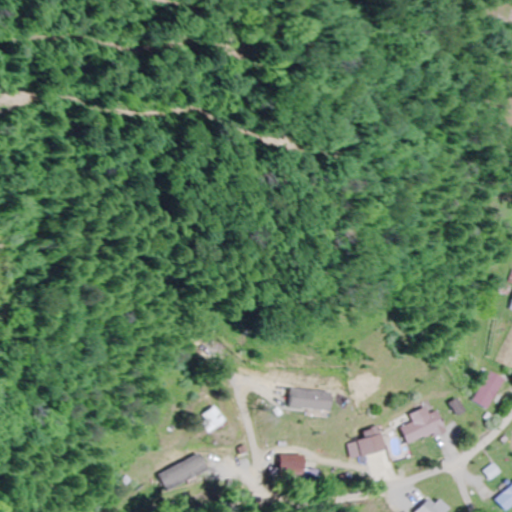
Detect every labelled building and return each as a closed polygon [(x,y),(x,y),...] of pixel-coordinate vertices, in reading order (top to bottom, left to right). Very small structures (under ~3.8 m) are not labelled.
[(490,410),(505,379),(489,371),(474,402),(490,410)] [(279,408),(318,412),(320,393),(281,389),(279,408)] [(195,434),(212,421),(202,408),(186,421),(195,434)] [(445,430),(437,410),(428,414),(426,408),(409,414),(412,423),(400,428),(407,445),(445,430)] [(300,479),(300,456),(275,456),(275,479),(300,479)] [(431,500),(419,511),(447,511),(451,509),(441,500),(436,505),(431,500)]
